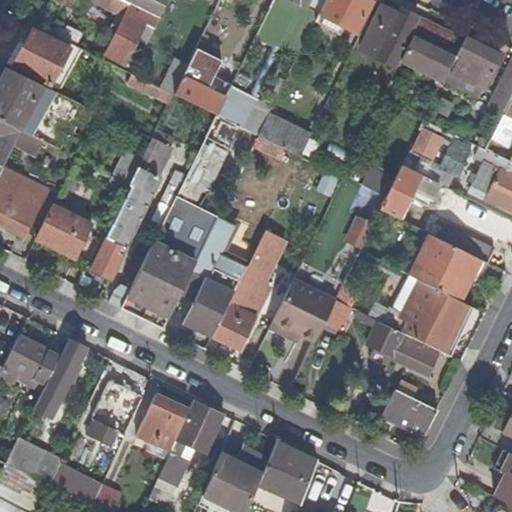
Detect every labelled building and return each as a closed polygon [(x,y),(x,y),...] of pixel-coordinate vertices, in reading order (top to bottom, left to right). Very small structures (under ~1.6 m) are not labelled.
[(146,24),(156,28),(160,18),(123,0),(70,0),(86,8),(90,1),(124,19),(120,28),(113,24),(107,37),(114,41),(107,54),(127,64),(138,42),(146,24)] [(169,0),(123,0),(160,18),(169,0)] [(276,13),(311,31),(319,14),(325,0),(273,0),(269,10),(276,13)] [(325,0),(319,14),(329,19),(346,27),(357,33),(373,2),(369,0),(325,0)] [(400,13),(402,8),(393,4),(390,9),(400,13)] [(383,6),(366,39),(359,52),(397,71),(402,59),(414,37),(414,36),(412,34),(420,17),(402,8),(400,13),(390,9),(383,6)] [(267,33),(276,13),(269,10),(259,30),(267,33)] [(325,26),(329,19),(319,14),(311,31),(331,41),(335,32),(325,26)] [(441,27),(423,18),(414,36),(414,37),(432,46),(441,27)] [(325,26),(335,32),(342,35),(346,27),(329,19),(325,26)] [(156,28),(146,24),(138,42),(147,46),(156,28)] [(66,40),(70,33),(58,27),(54,34),(66,40)] [(464,39),(441,27),(432,46),(455,57),(464,39)] [(9,64),(50,86),(70,49),(70,48),(51,39),(53,35),(48,32),(46,36),(33,30),(32,33),(27,31),(9,64)] [(402,59),(444,80),(455,57),(432,46),(414,37),(402,59)] [(501,55),(465,37),(464,39),(455,57),(444,80),(463,90),(469,79),(486,87),(501,55)] [(80,55),(70,49),(50,86),(61,91),(80,55)] [(160,88),(175,95),(188,67),(189,65),(175,58),(160,88)] [(511,59),(491,103),(506,111),(509,104),(511,97),(511,59)] [(231,87),(188,67),(175,95),(186,100),(217,116),(231,87)] [(8,69),(0,84),(0,120),(5,123),(21,131),(63,152),(85,107),(8,69)] [(129,83),(170,103),(175,95),(160,88),(133,74),(129,83)] [(511,134),(511,118),(509,116),(504,114),(497,127),(511,134)] [(206,137),(225,147),(235,125),(217,116),(206,137)] [(311,138),(269,117),(259,137),(287,150),(301,157),(302,157),(311,138)] [(0,121),(0,173),(3,168),(13,148),(21,132),(21,131),(5,123),(4,124),(0,121)] [(416,150),(430,156),(439,138),(425,131),(416,150)] [(42,143),(21,132),(13,148),(34,159),(42,143)] [(349,150),(319,135),(309,156),(338,171),(349,150)] [(186,179),(199,186),(206,189),(227,148),(225,147),(206,137),(187,176),(186,179)] [(287,150),(259,137),(253,148),(281,162),(287,150)] [(143,168),(139,167),(130,185),(133,187),(92,270),(113,280),(155,194),(152,192),(159,177),(157,176),(170,150),(155,142),(143,168)] [(112,175),(130,185),(139,167),(143,159),(125,149),(112,175)] [(445,169),(409,151),(402,165),(403,165),(439,183),(445,169)] [(511,175),(485,162),(475,181),(491,190),(489,194),(511,205),(511,175)] [(431,201),(439,183),(403,165),(381,210),(400,219),(413,192),(431,201)] [(47,190),(3,168),(0,173),(0,224),(24,237),(47,190)] [(371,170),(362,188),(385,199),(394,181),(371,170)] [(176,171),(170,185),(180,190),(186,179),(187,176),(176,171)] [(316,191),(331,197),(338,177),(324,171),(316,191)] [(114,177),(109,185),(126,194),(130,185),(114,177)] [(177,196),(191,203),(199,186),(186,179),(180,190),(177,196)] [(161,203),(171,208),(177,196),(180,190),(170,185),(161,203)] [(191,203),(177,196),(171,208),(162,228),(154,244),(176,255),(199,208),(191,203)] [(156,211),(151,222),(162,228),(171,208),(161,203),(159,202),(155,211),(156,211)] [(76,258),(91,226),(91,225),(52,206),(36,239),(76,258)] [(219,217),(199,208),(176,255),(154,244),(132,289),(122,308),(163,329),(181,294),(191,273),(219,217)] [(361,250),(375,223),(357,214),(343,241),(361,250)] [(206,280),(196,302),(186,322),(213,336),(247,268),(219,254),(234,224),(219,217),(191,273),(206,280)] [(450,227),(443,240),(481,259),(487,262),(494,248),(450,227)] [(461,301),(481,259),(443,240),(430,234),(410,276),(417,279),(426,284),(461,301)] [(494,248),(487,262),(505,270),(511,257),(494,248)] [(256,315),(244,309),(237,306),(243,295),(249,298),(262,269),(249,263),(247,268),(213,336),(240,349),(256,315)] [(206,280),(191,273),(181,294),(196,302),(206,280)] [(270,326),(292,337),(295,331),(300,334),(315,341),(325,321),(336,298),(336,297),(294,277),(270,326)] [(417,279),(398,317),(408,321),(426,284),(417,279)] [(382,309),(377,319),(400,331),(438,350),(444,353),(461,321),(460,320),(468,305),(461,301),(426,284),(408,321),(398,317),(382,309)] [(116,291),(110,303),(122,308),(132,289),(123,285),(116,291)] [(336,297),(336,298),(353,307),(359,293),(342,286),(336,297)] [(237,306),(244,309),(249,298),(243,295),(237,306)] [(342,330),(353,307),(336,298),(325,321),(342,330)] [(461,321),(444,353),(450,356),(474,308),(468,305),(460,320),(461,321)] [(426,373),(438,350),(400,331),(377,319),(376,318),(364,341),(426,373)] [(295,331),(292,337),(298,340),(300,334),(295,331)] [(21,372),(46,385),(60,357),(20,337),(6,365),(21,372)] [(58,401),(86,346),(69,338),(60,357),(46,385),(33,409),(42,413),(51,397),(58,401)] [(4,369),(0,376),(0,380),(13,388),(21,372),(6,365),(4,369)] [(109,380),(91,418),(100,423),(94,437),(109,445),(116,431),(123,435),(143,397),(109,380)] [(412,429),(425,435),(437,410),(418,401),(423,390),(404,382),(399,391),(397,391),(383,417),(411,431),(412,429)] [(151,436),(172,446),(189,408),(156,393),(139,431),(151,436)] [(511,397),(503,413),(511,417),(506,430),(511,433),(511,397)] [(206,453),(223,413),(193,399),(189,408),(172,446),(166,461),(148,498),(165,506),(175,486),(170,484),(182,458),(178,457),(185,443),(206,453)] [(100,423),(91,418),(84,433),(94,437),(100,423)] [(144,452),(166,461),(172,446),(151,436),(144,452)] [(61,460),(18,439),(17,440),(5,464),(49,485),(58,466),(61,460)] [(259,482),(302,500),(317,460),(276,440),(268,460),(264,470),(259,482)] [(238,458),(264,470),(268,460),(244,448),(238,458)] [(502,480),(494,495),(501,499),(511,505),(511,452),(503,448),(494,467),(506,473),(509,475),(506,482),(502,480)] [(264,470),(238,458),(222,450),(202,496),(235,511),(246,511),(259,482),(264,470)] [(49,485),(5,464),(0,474),(0,511),(38,511),(51,486),(49,485)] [(102,487),(58,466),(49,485),(51,486),(92,507),(102,487)] [(349,506),(363,511),(385,511),(391,498),(358,484),(349,506)] [(103,511),(112,511),(120,496),(120,495),(102,487),(92,507),(103,511)] [(254,501),(288,511),(289,511),(293,501),(257,490),(254,501)] [(120,496),(112,511),(121,511),(127,499),(120,496)] [(235,511),(202,496),(198,505),(212,511),(235,511)] [(511,511),(511,505),(501,499),(494,511),(511,511)]
